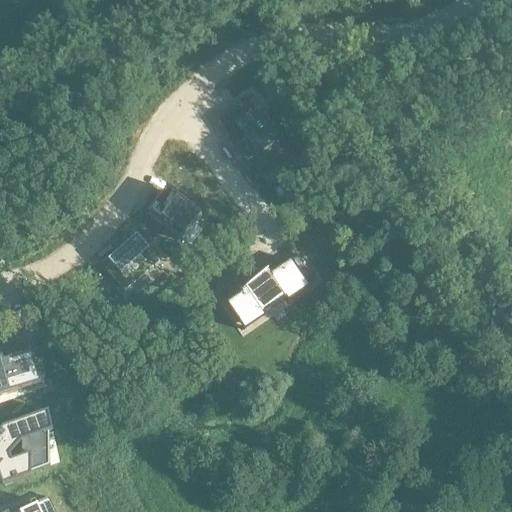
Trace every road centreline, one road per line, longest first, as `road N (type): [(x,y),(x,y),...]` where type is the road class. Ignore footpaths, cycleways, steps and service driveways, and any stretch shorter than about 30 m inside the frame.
road 1 (residential): [(482,0),(446,27),(305,38),(261,50),(212,71),(177,107)]
road 2 (residential): [(177,107),(101,231),(62,259),(0,284)]
road 3 (residential): [(273,244),(177,107)]
